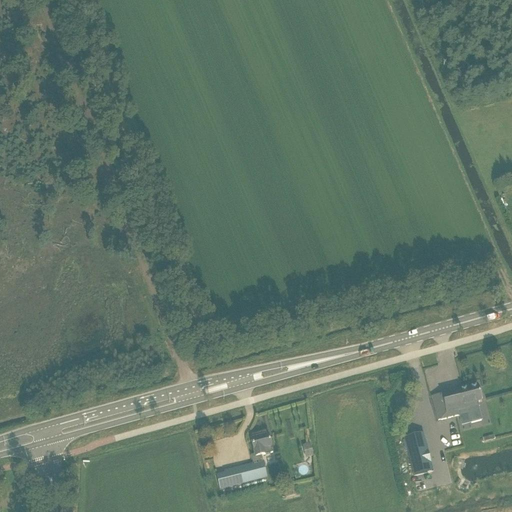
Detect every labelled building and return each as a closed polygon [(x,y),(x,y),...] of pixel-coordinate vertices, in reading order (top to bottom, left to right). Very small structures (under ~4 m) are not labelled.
[(440,395),(432,398),(434,407),(438,422),(459,417),(461,425),(471,423),(480,420),(476,405),(482,403),(481,400),(482,398),(481,395),(479,395),(477,386),(440,395)] [(423,434),(404,439),(414,477),(433,472),(423,434)] [(215,478),(218,488),(218,491),(266,479),(261,457),(272,454),(268,437),(251,441),(254,455),(250,456),(252,466),(223,473),(224,476),(215,478)] [(309,445),(302,447),(305,459),(312,458),(309,445)] [(494,490),(458,497),(461,511),(474,511),(498,507),(494,490)]
